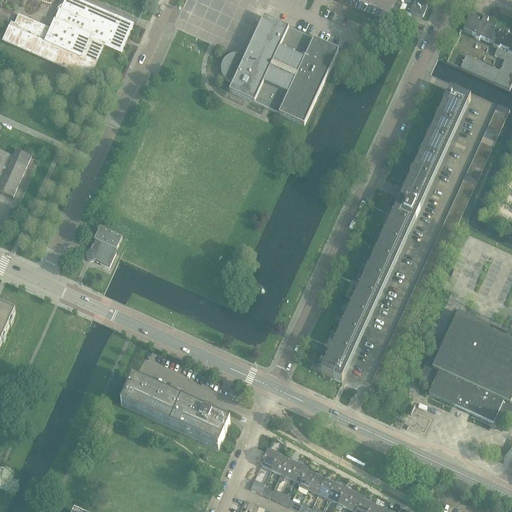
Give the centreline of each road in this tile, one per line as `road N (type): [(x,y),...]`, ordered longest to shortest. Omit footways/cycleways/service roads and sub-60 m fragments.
road 1 (residential): [(272,388),(448,0)]
road 2 (unclassified): [(170,0),(41,282)]
road 3 (tertiary): [(272,388),(41,282)]
road 4 (tertiary): [(502,493),(272,388)]
road 5 (residential): [(220,511),(272,388)]
